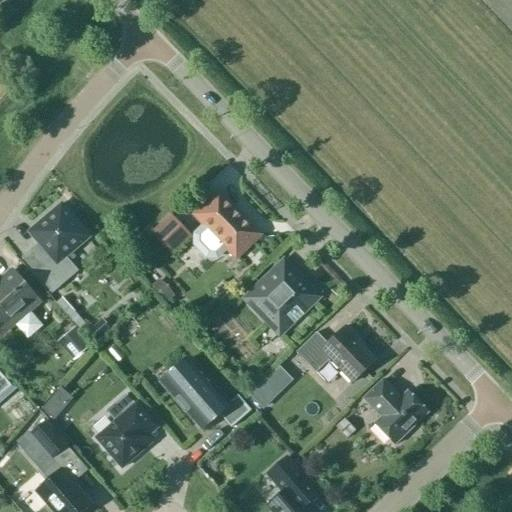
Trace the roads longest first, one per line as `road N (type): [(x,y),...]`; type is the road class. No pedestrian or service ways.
road 1 (tertiary): [(497,404),(145,39)]
road 2 (residential): [(145,39),(48,147),(0,215)]
road 3 (residential): [(383,511),(497,404)]
